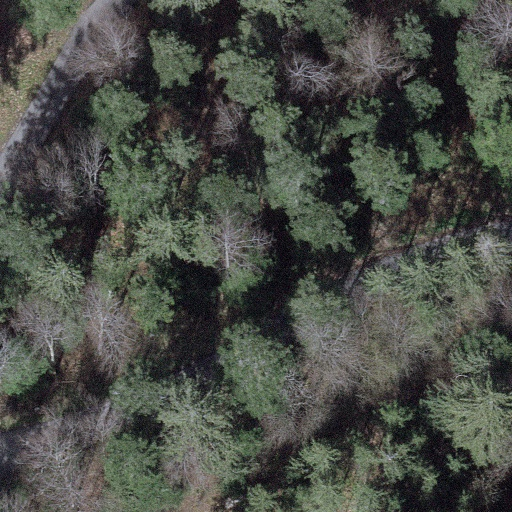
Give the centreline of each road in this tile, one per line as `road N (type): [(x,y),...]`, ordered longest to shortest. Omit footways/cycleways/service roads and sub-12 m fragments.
road 1 (unclassified): [(511,227),(374,268),(191,374),(0,451)]
road 2 (unclassified): [(0,166),(109,0)]
